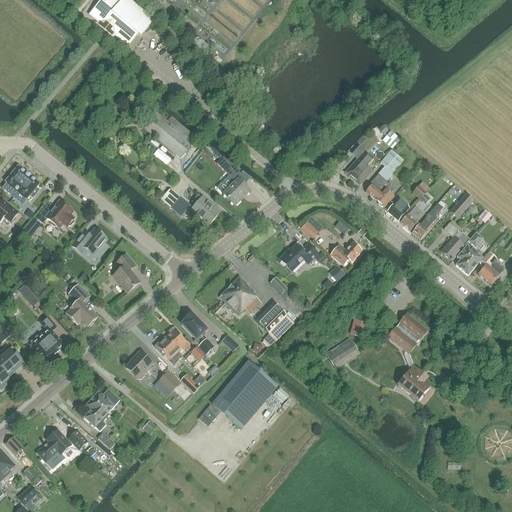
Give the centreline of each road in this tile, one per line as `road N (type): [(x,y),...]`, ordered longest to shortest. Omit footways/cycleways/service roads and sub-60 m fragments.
road 1 (tertiary): [(511,329),(326,190),(287,196),(207,259)]
road 2 (tertiary): [(0,436),(188,274)]
road 3 (residential): [(188,274),(33,149),(0,144)]
